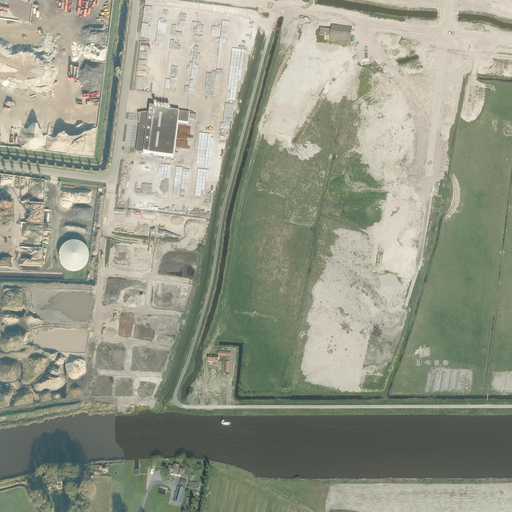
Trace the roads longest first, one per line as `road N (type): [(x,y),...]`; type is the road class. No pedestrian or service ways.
road 1 (unclassified): [(511,406),(177,404),(273,4)]
road 2 (unclassified): [(136,0),(113,180),(0,166)]
road 3 (unknown): [(199,104),(208,14),(192,12),(185,15),(178,102)]
road 4 (unknown): [(0,99),(37,100),(61,86),(71,70),(73,33),(54,19),(0,25)]
road 5 (unclassified): [(273,4),(445,32)]
road 6 (unknown): [(113,180),(94,325)]
road 7 (unclassified): [(445,32),(428,175)]
road 8 (unknown): [(208,14),(234,21),(237,39),(219,101),(199,104)]
